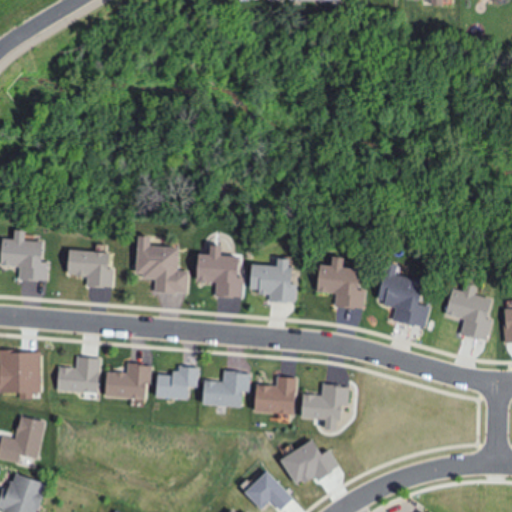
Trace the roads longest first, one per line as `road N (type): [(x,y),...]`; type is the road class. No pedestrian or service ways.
road 1 (residential): [(0,311),(258,333),(511,387)]
road 2 (residential): [(500,461),(375,488),(459,463),(500,461)]
